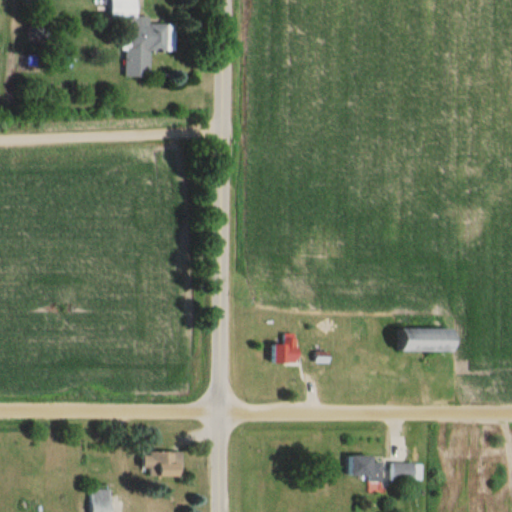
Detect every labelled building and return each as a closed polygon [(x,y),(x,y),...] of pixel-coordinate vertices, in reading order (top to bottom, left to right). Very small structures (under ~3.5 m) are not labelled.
[(175,25),(135,24),(135,0),(109,0),(109,21),(124,21),(122,77),(149,78),(150,51),(174,51),(175,25)] [(450,330),(398,330),(398,354),(450,354),(450,330)] [(280,345),(269,345),(269,365),(294,365),(294,335),(280,335),(280,345)] [(141,477),(181,477),(181,451),(141,451),(141,477)] [(371,456),(348,455),(348,476),(368,477),(368,482),(380,482),(380,463),(371,463),(371,456)] [(413,463),(390,463),(390,482),(413,483),(413,463)] [(110,511),(110,490),(90,490),(89,511),(110,511)]
